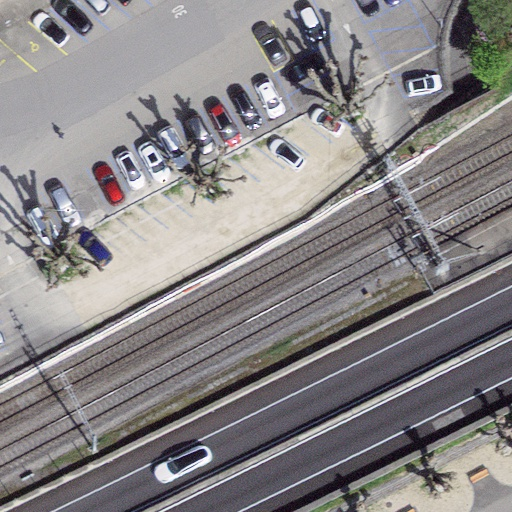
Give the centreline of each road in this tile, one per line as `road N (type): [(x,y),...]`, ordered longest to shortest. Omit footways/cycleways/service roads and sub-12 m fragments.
road 1 (motorway): [(511,302),(91,511)]
road 2 (motorway): [(197,511),(511,355)]
road 3 (residential): [(244,0),(39,110),(0,122)]
